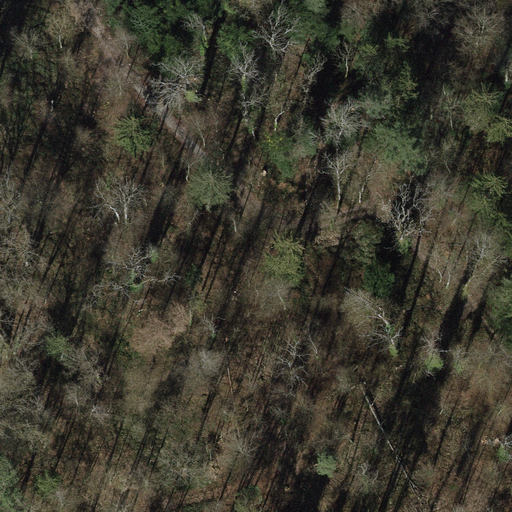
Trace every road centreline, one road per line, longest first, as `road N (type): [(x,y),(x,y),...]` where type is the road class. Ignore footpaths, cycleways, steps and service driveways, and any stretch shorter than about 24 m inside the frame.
road 1 (track): [(78,0),(241,228),(309,238),(376,188)]
road 2 (track): [(511,347),(333,136)]
